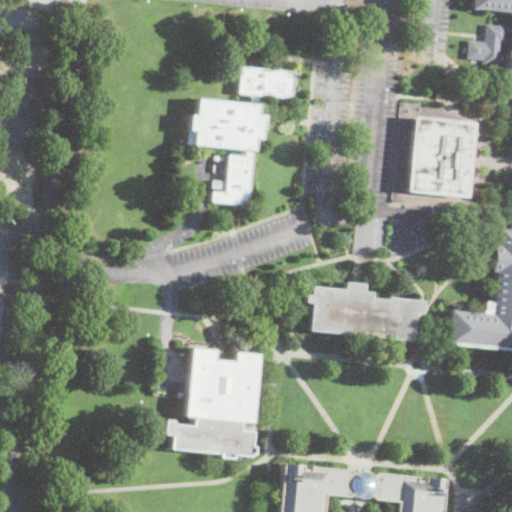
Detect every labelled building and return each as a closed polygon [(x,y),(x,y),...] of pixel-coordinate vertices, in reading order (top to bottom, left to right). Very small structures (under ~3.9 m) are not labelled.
[(510,26),(511,20),(503,20),(504,11),(470,8),(470,0),(511,0),(511,98),(505,98),(507,79),(502,78),(504,51),(508,51),(510,32),(510,26)] [(510,32),(503,32),(503,42),(498,42),(496,65),(480,63),(480,61),(465,59),(467,38),(482,40),(484,23),(510,26),(510,32)] [(292,71),(290,98),(255,95),(254,104),(256,104),(255,114),(262,115),(261,128),(259,128),(258,140),(252,139),(245,205),(208,202),(209,191),(222,192),(226,154),(242,156),(243,149),(182,144),(185,113),(193,114),(194,98),(247,103),(248,94),(236,93),(238,65),(292,71)] [(471,122),(464,197),(404,191),(411,116),(471,122)] [(511,228),(511,349),(444,343),(448,310),(489,314),(493,271),(488,271),(490,245),(495,245),(496,230),(504,231),(504,228),(511,228)] [(361,284),(360,291),(369,292),(368,298),(385,299),(385,297),(420,300),(419,312),(411,312),(408,340),(306,330),(308,303),(301,302),(302,295),(308,295),(309,286),(342,289),(342,282),(361,284)] [(190,417),(180,416),(187,347),(211,350),(210,360),(230,362),(231,352),(255,354),(249,423),(236,421),(190,417)] [(236,421),(235,430),(248,431),(246,457),(167,448),(168,434),(158,433),(160,419),(169,420),(169,424),(189,426),(190,417),(236,421)] [(439,478),(435,511),(273,511),(279,464),(345,470),(344,481),(343,496),(319,494),(317,511),(393,511),(394,501),(371,499),(373,484),(373,471),(410,473),(410,477),(439,478)] [(345,477),(348,472),(353,470),(357,469),(362,469),(367,471),(370,475),(372,479),(373,484),(372,489),(369,493),(366,496),(361,497),(357,497),(352,496),(349,494),(346,490),(344,486),(344,481),(345,477)]
